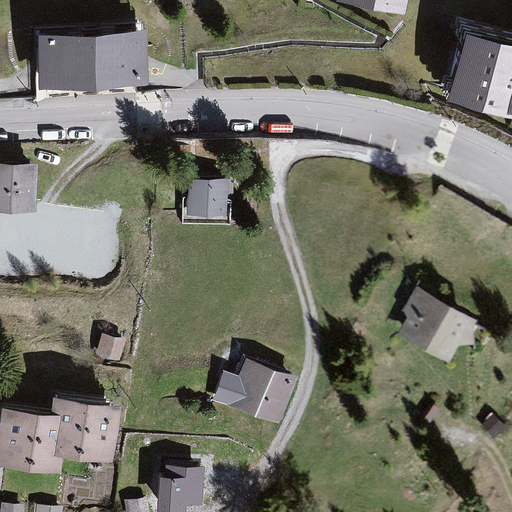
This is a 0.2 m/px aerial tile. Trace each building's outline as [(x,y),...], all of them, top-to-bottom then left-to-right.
[(505,28),(448,15),(433,85),(490,97),(505,28)] [(135,17),(26,25),(31,83),(139,75),(135,17)] [(511,28),(505,28),(490,97),(511,101),(511,28)] [(28,157),(0,156),(0,205),(28,206),(28,157)] [(222,173),(184,173),(184,213),(222,213),(222,173)] [(470,321),(416,294),(393,338),(447,366),(470,321)] [(123,338),(97,333),(92,357),(119,361),(123,338)] [(292,374),(241,357),(225,405),(276,422),(292,374)] [(37,402),(0,398),(0,457),(51,462),(52,446),(103,451),(109,393),(39,386),(37,402)] [(197,462),(158,460),(156,500),(195,502),(197,462)] [(146,511),(143,496),(122,501),(124,511),(146,511)]
